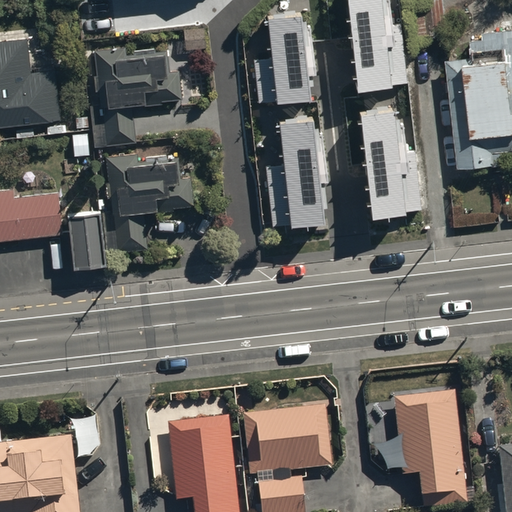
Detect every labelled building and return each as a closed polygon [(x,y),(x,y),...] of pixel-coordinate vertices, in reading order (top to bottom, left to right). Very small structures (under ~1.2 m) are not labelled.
[(347,0),(358,93),(407,87),(399,24),(392,25),(388,0),(347,0)] [(417,41),(448,38),(444,0),(428,0),(414,1),(417,41)] [(311,100),(302,13),(268,17),(272,58),(254,60),(259,106),(311,100)] [(205,30),(183,32),(185,53),(207,51),(205,30)] [(446,44),(458,171),(458,174),(498,170),(498,167),(511,165),(511,30),(483,34),(483,40),(446,44)] [(30,75),(27,42),(0,44),(0,131),(60,126),(55,73),(30,75)] [(94,53),(96,78),(93,78),(95,94),(97,94),(99,107),(90,108),(94,150),(136,146),(133,112),(145,110),(145,108),(162,107),(162,103),(181,102),(180,92),(184,92),(182,69),(180,70),(179,58),(168,59),(167,54),(154,56),(154,47),(132,49),(133,58),(126,58),(125,51),(94,53)] [(394,109),(360,113),(373,220),(422,215),(415,151),(399,153),(394,109)] [(313,120),(280,124),(284,164),(267,166),(274,227),(291,225),(291,229),(325,226),(313,120)] [(111,213),(102,214),(107,257),(146,253),(143,219),(157,217),(157,214),(172,213),(172,211),(195,209),(192,181),(177,182),(175,164),(169,165),(168,158),(144,160),(144,155),(105,159),(108,184),(105,184),(107,201),(109,200),(111,213)] [(0,192),(0,243),(62,238),(58,195),(14,200),(13,192),(0,192)] [(99,217),(68,220),(73,275),(104,272),(99,217)] [(462,498),(451,392),(390,398),(397,475),(414,474),(417,502),(462,498)] [(296,404),(239,408),(244,467),(266,466),(266,476),(251,478),(253,511),(280,511),(300,511),(297,472),(285,473),(285,464),(323,461),(318,395),(295,397),(296,404)] [(232,511),(222,416),(165,423),(174,499),(188,497),(189,511),(232,511)] [(76,511),(66,433),(0,441),(0,509),(25,507),(25,511),(76,511)] [(511,511),(511,449),(497,450),(503,511),(511,511)]
